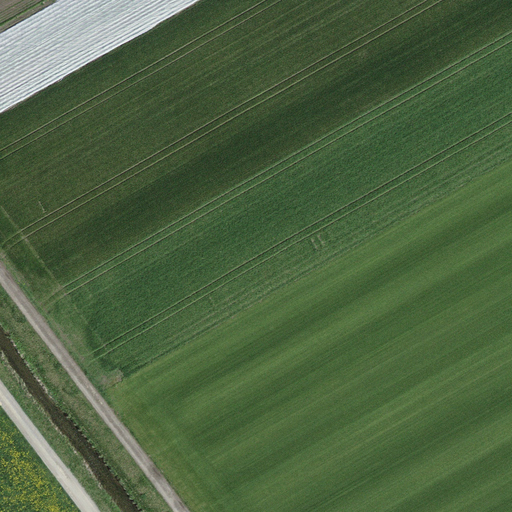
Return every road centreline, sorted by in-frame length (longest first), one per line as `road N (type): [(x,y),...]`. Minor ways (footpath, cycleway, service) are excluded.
road 1 (track): [(178,511),(0,271)]
road 2 (track): [(90,511),(0,394)]
